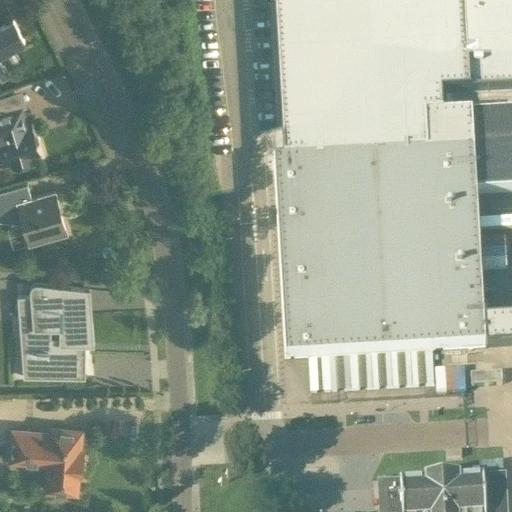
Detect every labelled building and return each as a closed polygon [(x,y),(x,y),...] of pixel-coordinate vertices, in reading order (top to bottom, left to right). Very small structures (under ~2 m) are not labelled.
[(511,0),(272,0),(283,163),(428,155),(426,119),(442,117),(441,96),(511,91),(511,0)] [(0,68),(3,67),(0,61),(0,53),(24,40),(12,19),(0,25),(0,68)] [(39,104),(65,91),(61,83),(35,96),(39,104)] [(0,163),(1,165),(38,154),(30,126),(29,126),(24,107),(27,106),(22,90),(0,97),(0,163)] [(511,511),(511,321),(482,323),(475,194),(511,192),(511,113),(442,117),(426,119),(428,155),(283,163),(275,164),(286,360),(485,349),(485,348),(511,346),(511,511)] [(0,207),(16,203),(28,245),(66,234),(54,191),(30,198),(26,184),(0,191),(0,207)] [(29,288),(29,294),(17,295),(18,316),(26,317),(25,351),(36,351),(36,352),(39,352),(38,377),(60,377),(60,372),(78,372),(78,354),(85,354),(85,339),(93,339),(89,286),(75,285),(37,281),(35,281),(33,282),(32,283),(30,285),(30,286),(29,288)] [(471,374),(472,388),(502,386),(501,373),(471,374)] [(47,488),(76,490),(81,430),(52,428),(52,432),(14,429),(12,457),(50,461),(47,488)] [(505,511),(504,480),(484,481),(484,479),(400,484),(400,486),(378,487),(379,511),(505,511)]
